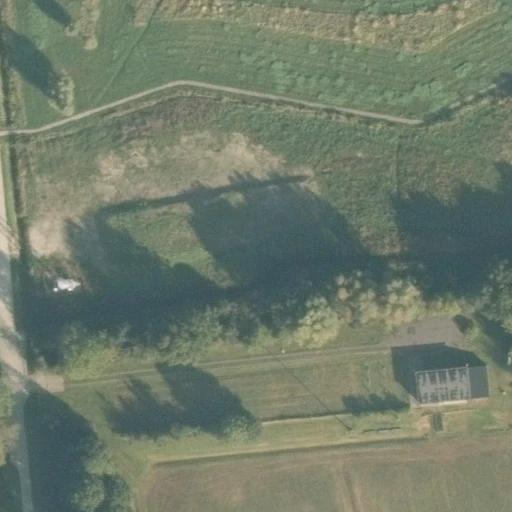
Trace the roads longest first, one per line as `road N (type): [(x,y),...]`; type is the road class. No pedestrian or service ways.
road 1 (track): [(15,387),(468,341)]
road 2 (unclassified): [(26,511),(0,227)]
